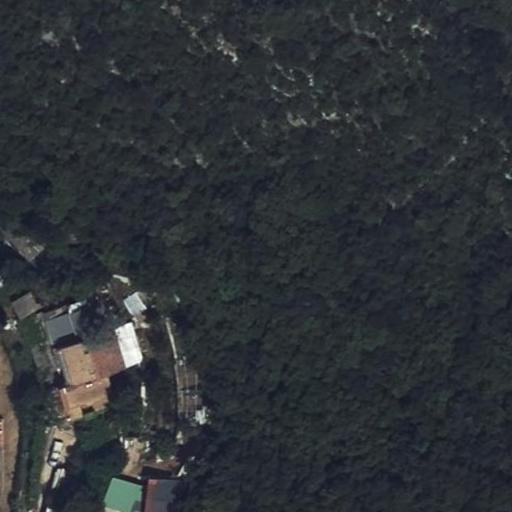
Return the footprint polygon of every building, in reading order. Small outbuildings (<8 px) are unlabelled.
[(58,334),(135,321),(130,290),(53,303),(58,334)] [(49,346),(43,381),(54,383),(61,349),(49,346)] [(54,383),(43,381),(36,418),(75,426),(78,409),(85,410),(88,388),(83,387),(91,354),(61,349),(54,383)] [(24,415),(36,418),(43,381),(31,378),(24,415)] [(115,468),(106,496),(143,507),(152,479),(115,468)] [(180,505),(180,474),(151,474),(151,506),(180,505)]
